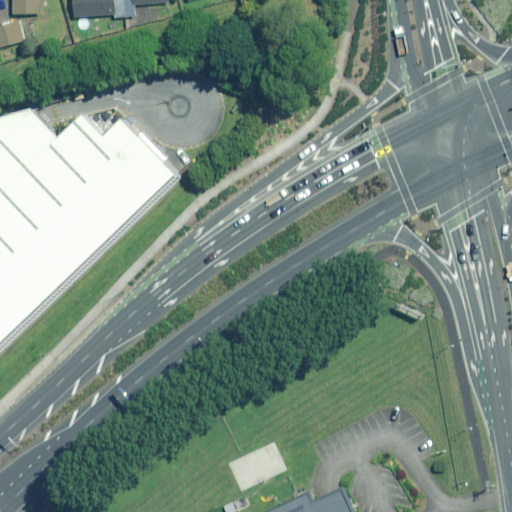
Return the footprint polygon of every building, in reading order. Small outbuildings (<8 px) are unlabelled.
[(40,14),(39,0),(10,0),(11,15),(40,14)] [(137,16),(136,6),(171,3),(170,0),(71,0),(73,17),(112,14),(113,18),(137,16)] [(0,47),(25,41),(20,20),(0,24),(0,47)] [(0,353),(183,177),(127,119),(109,137),(87,115),(64,138),(44,117),(36,109),(0,118),(0,353)] [(306,496),(270,511),(350,511),(341,489),(309,503),(306,496)] [(224,505),(227,511),(237,511),(249,508),(244,497),(224,505)]
